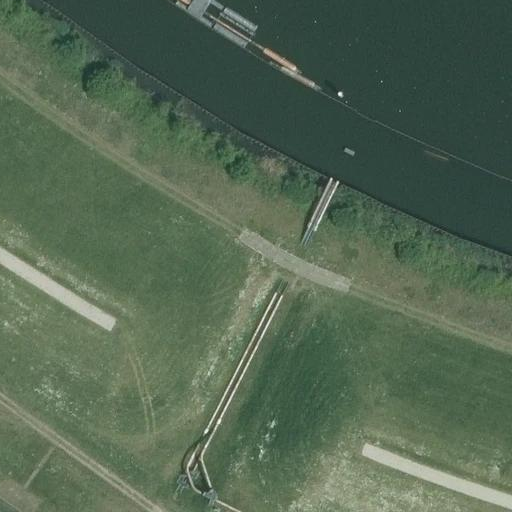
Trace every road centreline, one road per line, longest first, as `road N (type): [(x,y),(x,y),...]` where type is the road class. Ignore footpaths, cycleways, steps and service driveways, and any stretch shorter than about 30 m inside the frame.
road 1 (track): [(511,352),(273,257),(0,82)]
road 2 (track): [(0,398),(158,511)]
road 3 (track): [(108,325),(0,255)]
